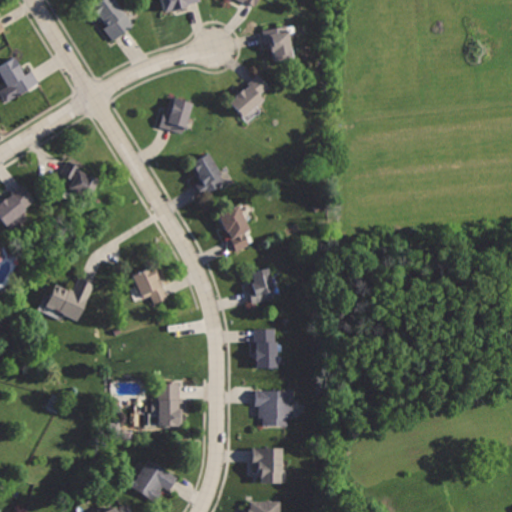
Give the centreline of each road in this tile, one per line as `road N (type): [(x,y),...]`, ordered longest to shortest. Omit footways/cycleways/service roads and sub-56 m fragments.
road 1 (residential): [(35,0),(209,295),(217,328),(218,451),(202,511)]
road 2 (residential): [(217,46),(127,76),(0,156)]
